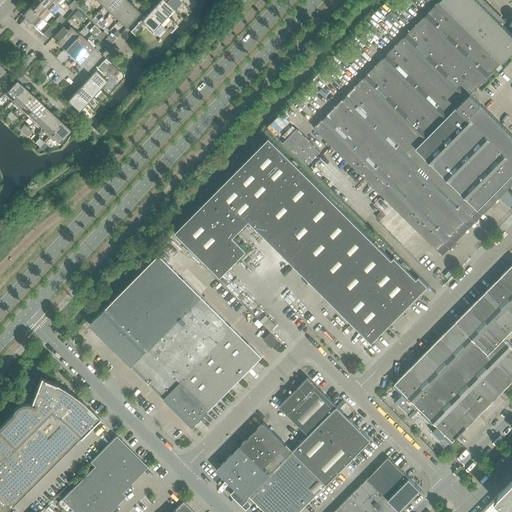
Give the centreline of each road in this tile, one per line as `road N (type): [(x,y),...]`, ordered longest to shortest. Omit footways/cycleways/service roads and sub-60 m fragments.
road 1 (secondary): [(26,316),(316,0)]
road 2 (secondary): [(286,0),(0,311)]
road 3 (residential): [(356,394),(307,346),(184,470)]
road 4 (residential): [(184,470),(26,316)]
road 5 (residential): [(511,237),(356,394)]
road 6 (residential): [(448,484),(356,394)]
